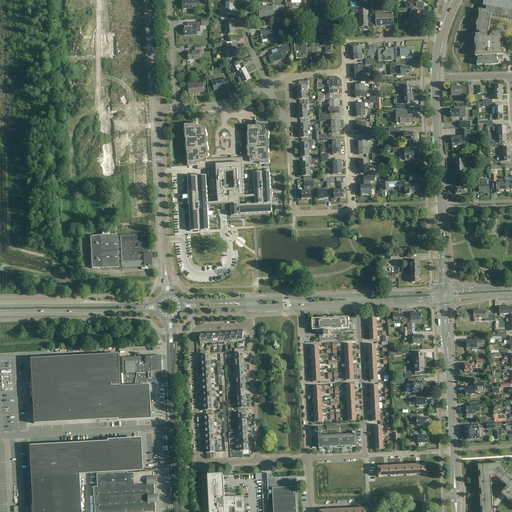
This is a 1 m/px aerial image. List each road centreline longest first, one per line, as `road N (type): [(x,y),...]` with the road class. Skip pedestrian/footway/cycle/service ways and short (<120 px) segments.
road 1 (residential): [(198,464),(192,335),(201,327),(250,324)]
road 2 (tertiary): [(167,293),(155,110)]
road 3 (tertiary): [(0,311),(158,314)]
road 4 (tertiary): [(157,301),(0,306)]
road 5 (residential): [(307,458),(299,305)]
road 6 (tertiary): [(452,451),(445,298)]
road 7 (residential): [(365,455),(357,303)]
road 8 (tertiary): [(178,511),(170,370)]
road 9 (residential): [(352,212),(345,72)]
road 10 (residential): [(257,461),(250,324)]
road 11 (tertiary): [(440,208),(434,78)]
